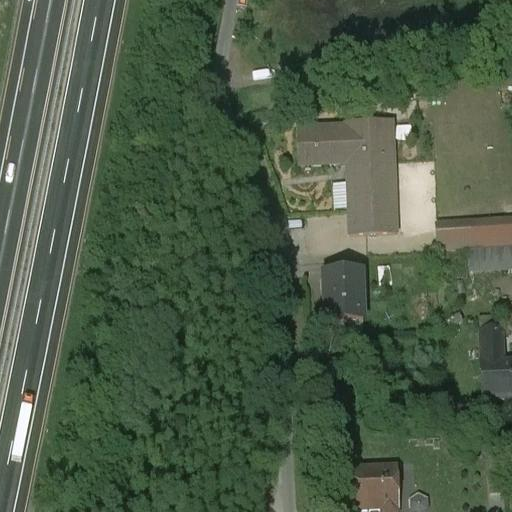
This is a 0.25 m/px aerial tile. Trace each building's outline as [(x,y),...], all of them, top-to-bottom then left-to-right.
[(391,126),(346,127),(346,129),(298,131),(299,167),(348,165),(350,236),(395,235),(391,126)] [(475,248),(476,272),(511,270),(511,216),(444,219),(445,249),(475,248)] [(417,264),(416,243),(372,245),(373,266),(417,264)] [(361,274),(323,275),(325,326),(363,324),(361,274)] [(511,364),(481,365),(483,401),(511,400),(511,364)] [(395,469),(352,471),(353,511),(382,510),(382,511),(395,511),(396,510),(397,510),(396,508),(395,469)]
